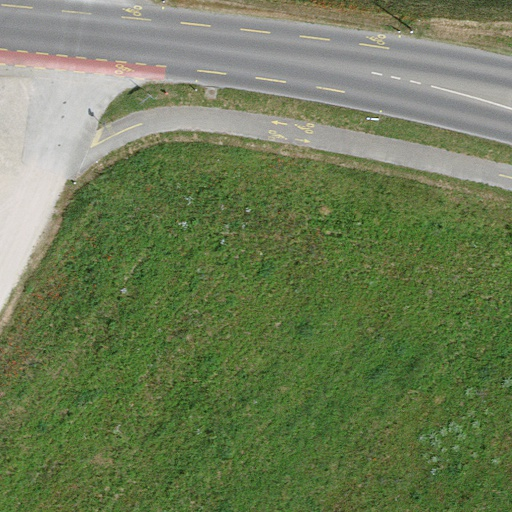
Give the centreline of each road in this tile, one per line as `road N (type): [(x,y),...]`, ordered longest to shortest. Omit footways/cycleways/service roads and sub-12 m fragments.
road 1 (tertiary): [(0,23),(228,47),(511,100)]
road 2 (track): [(0,271),(86,76),(90,30)]
